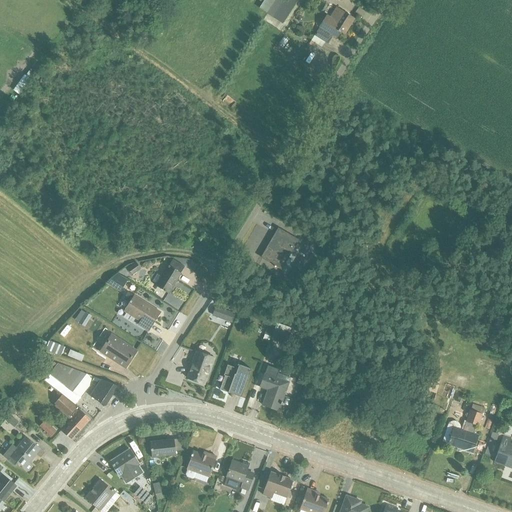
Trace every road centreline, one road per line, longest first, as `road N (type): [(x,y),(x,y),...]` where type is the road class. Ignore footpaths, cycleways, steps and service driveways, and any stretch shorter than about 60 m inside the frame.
road 1 (unclassified): [(145,382),(383,0)]
road 2 (tertiary): [(479,511),(202,412),(147,413)]
road 3 (track): [(0,181),(97,258),(177,250),(218,269)]
road 4 (tertiary): [(113,425),(31,511)]
